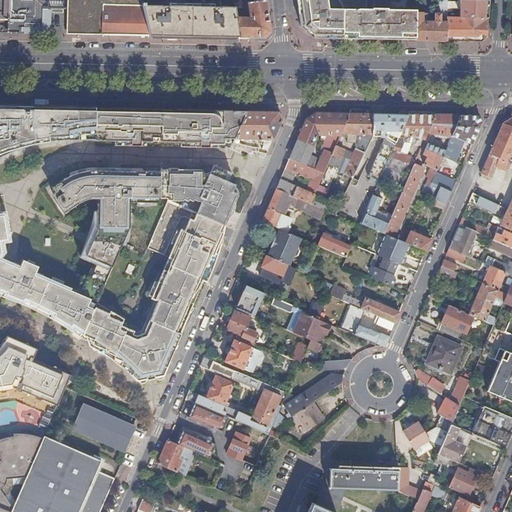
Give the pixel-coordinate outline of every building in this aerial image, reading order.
[(38,2),(38,0),(7,0),(7,19),(8,19),(8,31),(18,31),(18,35),(22,35),(22,31),(28,32),(28,35),(42,35),(42,34),(45,34),(47,32),(47,12),(48,11),(48,8),(45,8),(45,7),(38,2)] [(149,37),(142,5),(140,0),(66,0),(66,2),(68,2),(67,29),(74,36),(149,37)] [(161,0),(161,7),(220,9),(220,0),(161,0)] [(270,34),(265,0),(249,0),(250,4),(247,4),(249,19),(237,19),(239,39),(265,40),(270,34)] [(297,0),(298,6),(301,28),(314,41),(360,41),(367,41),(377,41),(417,41),(418,15),(417,0),(373,0),(373,11),(368,12),(368,0),(336,0),(340,3),(342,7),(343,10),(328,10),(327,0),(297,0)] [(490,2),(462,1),(462,20),(448,20),(447,43),(482,44),(488,38),(490,2)] [(220,9),(161,7),(144,7),(144,5),(142,5),(149,37),(181,38),(239,39),(237,19),(235,10),(220,9)] [(427,15),(418,15),(417,41),(417,42),(447,43),(448,20),(448,17),(448,6),(445,6),(445,15),(435,15),(435,23),(427,23),(427,15)] [(175,110),(0,107),(0,160),(2,159),(28,148),(53,143),(116,142),(119,142),(119,143),(132,144),(132,147),(140,147),(142,147),(142,142),(153,142),(181,143),(192,143),(192,145),(193,145),(200,145),(200,148),(200,149),(210,149),(210,145),(218,145),(224,145),(224,143),(224,141),(236,141),(248,112),(175,110)] [(273,141),(283,120),(278,113),(248,112),(236,141),(235,143),(234,144),(239,145),(241,141),(273,141)] [(307,120),(290,160),(324,174),(327,166),(337,143),(340,136),(350,114),(317,114),(307,120)] [(370,143),(373,137),(374,115),(350,114),(340,136),(348,135),(348,141),(357,143),(356,148),(350,161),(346,159),(339,173),(353,180),(370,143)] [(399,136),(407,116),(374,115),(373,137),(380,138),(380,140),(383,140),(383,142),(367,179),(371,181),(371,183),(378,186),(379,183),(390,158),(397,142),(399,136)] [(428,133),(435,116),(407,116),(399,136),(404,136),(403,142),(411,143),(419,146),(422,140),(425,141),(428,133)] [(452,137),(460,117),(435,116),(428,133),(452,137)] [(473,146),(482,124),(478,117),(460,117),(452,137),(445,152),(443,157),(456,163),(464,142),(473,146)] [(511,119),(504,125),(482,175),(491,179),(496,167),(508,172),(511,166),(511,165),(511,161),(510,160),(511,156),(511,119)] [(401,143),(397,142),(390,158),(394,160),(391,167),(405,173),(411,158),(397,152),(401,143)] [(269,152),(272,145),(264,143),(263,151),(269,152)] [(337,143),(327,166),(336,170),(340,160),(342,161),(346,151),(339,148),(340,144),(337,143)] [(443,157),(445,152),(427,144),(423,155),(427,157),(424,165),(430,168),(426,178),(428,179),(423,193),(427,194),(428,192),(431,184),(436,174),(443,157)] [(298,173),(320,183),(324,174),(290,160),(285,171),(297,175),(298,173)] [(423,169),(414,166),(402,193),(389,225),(384,234),(385,235),(395,239),(423,171),(423,169)] [(168,201),(169,202),(223,225),(226,226),(237,199),(215,189),(221,175),(215,172),(213,177),(198,171),(161,170),(161,175),(145,175),(145,172),(92,172),(87,172),(82,173),(78,174),(69,178),(64,181),(65,184),(54,191),(59,197),(58,198),(57,202),(62,209),(65,210),(73,204),(73,203),(74,203),(76,206),(79,204),(83,202),(87,201),(91,200),(91,199),(101,199),(101,205),(98,205),(98,227),(94,235),(93,235),(92,236),(91,239),(89,245),(88,246),(89,247),(85,257),(98,262),(91,278),(105,285),(121,248),(129,229),(130,204),(157,204),(160,199),(160,201),(168,201)] [(228,176),(222,173),(221,175),(215,189),(237,199),(238,196),(232,193),(222,189),(225,182),(228,176)] [(452,180),(436,174),(431,184),(452,193),(458,181),(453,179),(452,180)] [(314,196),(318,186),(312,183),(307,193),(281,181),(277,190),(297,199),(310,205),(314,196)] [(222,189),(232,193),(234,186),(225,182),(222,189)] [(452,193),(431,184),(428,192),(437,196),(435,200),(447,205),(449,201),(452,193)] [(285,216),(290,205),(294,206),(297,199),(277,190),(263,222),(280,230),(287,233),(290,227),(288,226),(291,219),(285,216)] [(334,205),(314,196),(310,205),(331,214),(334,205)] [(480,197),(477,205),(495,213),(497,211),(499,212),(501,207),(480,197)] [(134,374),(139,378),(161,373),(164,367),(167,361),(172,348),(178,334),(178,333),(180,326),(185,316),(188,317),(188,316),(193,305),(190,303),(193,298),(194,298),(195,296),(199,291),(203,283),(204,280),(201,279),(203,273),(206,274),(212,273),(213,270),(217,259),(221,247),(216,244),(217,240),(223,225),(169,202),(148,249),(169,259),(175,261),(173,267),(169,274),(167,273),(163,284),(159,282),(152,299),(159,302),(145,334),(137,337),(133,336),(134,333),(121,327),(124,320),(110,312),(109,314),(95,309),(83,336),(94,341),(93,343),(95,346),(106,351),(106,353),(115,357),(114,359),(123,363),(121,367),(130,374),(133,377),(133,376),(134,374)] [(339,208),(334,205),(331,214),(335,216),(339,208)] [(511,211),(509,210),(506,209),(504,211),(507,213),(501,227),(511,231),(511,230),(511,211)] [(467,229),(477,233),(493,240),(496,235),(498,229),(492,226),(489,232),(473,225),(477,217),(466,212),(460,226),(467,229)] [(101,294),(105,285),(91,278),(88,277),(80,296),(69,291),(70,289),(36,275),(38,268),(23,262),(21,268),(14,265),(10,264),(5,261),(3,260),(5,254),(3,244),(11,243),(10,234),(8,234),(6,221),(8,221),(6,213),(0,213),(0,293),(1,294),(5,296),(14,299),(29,305),(40,310),(52,316),(75,330),(82,335),(83,336),(95,309),(97,304),(101,294)] [(384,234),(389,225),(365,215),(361,225),(384,234)] [(224,234),(226,226),(225,226),(219,241),(217,240),(216,244),(221,247),(224,234)] [(465,231),(459,228),(450,249),(466,257),(467,257),(468,254),(477,233),(467,229),(465,231)] [(287,233),(280,230),(276,239),(275,238),(271,248),(272,248),(268,257),(290,266),(293,258),(295,258),(298,256),(300,252),(299,248),(298,247),(302,239),(292,235),(287,233)] [(406,230),(401,241),(406,243),(410,232),(406,230)] [(431,241),(410,232),(406,243),(410,245),(418,248),(427,252),(431,241)] [(504,232),(502,237),(496,235),(493,240),(511,248),(511,234),(510,234),(504,232)] [(323,234),(318,246),(320,247),(347,258),(351,248),(351,247),(331,238),(331,237),(323,234)] [(401,266),(410,245),(406,243),(401,241),(398,240),(395,239),(385,235),(376,255),(380,257),(383,258),(401,266)] [(511,248),(493,240),(490,248),(511,258),(511,270),(510,276),(511,276),(511,248)] [(450,249),(447,256),(463,263),(466,257),(450,249)] [(289,283),(295,269),(290,266),(268,257),(267,257),(262,267),(271,271),(269,275),(289,283)] [(400,269),(401,266),(383,258),(382,261),(400,269)] [(175,261),(169,259),(159,282),(163,284),(167,273),(169,274),(173,267),(175,261)] [(392,287),(400,269),(382,261),(379,269),(376,268),(371,278),(392,287)] [(457,266),(445,261),(442,267),(454,273),(457,266)] [(452,283),(457,273),(454,273),(442,267),(438,277),(452,283)] [(510,276),(490,267),(483,285),(507,295),(508,292),(499,289),(505,277),(508,278),(510,276)] [(201,279),(204,280),(208,283),(212,273),(206,274),(203,273),(201,279)] [(322,286),(332,291),(334,285),(324,281),(322,286)] [(504,302),(503,304),(511,307),(511,309),(510,315),(511,315),(511,284),(508,292),(507,295),(504,302)] [(346,291),(334,285),(332,291),(330,295),(342,301),(345,295),(346,291)] [(507,295),(483,285),(469,316),(472,317),(494,326),(497,320),(488,316),(495,298),(504,302),(507,295)] [(246,286),(236,309),(253,316),(255,317),(265,294),(263,293),(246,286)] [(345,295),(342,301),(351,304),(361,309),(364,303),(345,295)] [(28,308),(29,305),(14,299),(5,296),(3,298),(18,304),(28,308)] [(298,308),(275,298),(272,306),(292,315),(294,314),(294,313),(296,314),(298,308)] [(364,303),(361,309),(380,318),(395,325),(400,313),(366,298),(364,303)] [(314,303),(310,313),(320,318),(323,311),(324,308),(314,303)] [(109,314),(110,312),(97,304),(95,309),(109,314)] [(449,307),(438,331),(460,340),(463,333),(465,333),(472,317),(469,316),(468,315),(449,307)] [(298,308),(288,331),(293,333),(303,310),(298,308)] [(293,333),(310,340),(319,320),(320,318),(310,313),(303,310),(293,333)] [(319,320),(324,322),(328,313),(323,311),(320,318),(319,320)] [(251,319),(234,312),(227,329),(243,336),(242,338),(253,343),(257,334),(255,333),(255,329),(248,326),(251,319)] [(73,332),(75,330),(52,316),(50,319),(59,324),(73,332)] [(380,318),(377,324),(393,331),(395,325),(380,318)] [(322,335),(326,337),(331,325),(324,322),(319,320),(310,340),(307,348),(306,349),(316,353),(321,341),(322,339),(321,339),(322,335)] [(386,347),(390,338),(359,325),(357,328),(349,325),(347,332),(386,347)] [(172,348),(176,350),(182,335),(178,334),(172,348)] [(236,336),(234,340),(257,351),(260,346),(253,343),(242,338),(236,336)] [(63,393),(69,380),(68,380),(70,376),(42,364),(33,360),(35,356),(37,353),(35,352),(37,349),(24,344),(17,341),(8,337),(2,346),(0,348),(0,392),(12,391),(13,389),(14,388),(57,407),(63,393)] [(430,345),(420,365),(441,375),(443,371),(450,374),(462,349),(438,338),(434,347),(430,345)] [(234,340),(224,362),(243,370),(244,369),(252,373),(256,365),(261,363),(263,358),(262,353),(257,351),(234,340)] [(307,348),(299,344),(292,360),(300,364),(306,349),(307,348)] [(167,361),(170,363),(176,350),(172,348),(167,361)] [(483,350),(478,348),(474,355),(480,357),(483,350)] [(487,392),(499,397),(500,399),(502,401),(504,400),(511,403),(511,354),(499,350),(494,361),(500,363),(487,392)] [(204,358),(200,367),(217,374),(217,373),(252,389),(252,388),(263,393),(251,422),(249,421),(251,418),(228,408),(229,405),(226,403),(234,384),(216,376),(206,399),(189,392),(186,400),(234,421),(259,431),(269,436),(272,429),(286,420),(278,415),(280,411),(281,408),(276,406),(277,404),(280,405),(285,394),(204,358)] [(323,362),(323,370),(347,369),(349,365),(353,360),(323,362)] [(417,370),(415,373),(416,376),(417,379),(427,386),(430,381),(431,379),(417,370)] [(466,380),(467,378),(461,375),(450,401),(458,407),(463,397),(469,382),(466,380)] [(287,394),(282,405),(289,414),(287,416),(288,419),(296,414),(313,403),(343,384),(343,380),(344,377),(331,376),(297,398),(287,394)] [(418,388),(427,395),(431,389),(427,386),(417,379),(417,384),(418,388)] [(439,394),(440,394),(443,389),(430,381),(427,386),(431,389),(436,392),(438,389),(441,391),(439,394)] [(450,401),(446,399),(437,415),(452,422),(458,407),(450,401)] [(186,400),(180,413),(229,433),(234,421),(186,400)] [(313,403),(296,414),(307,431),(324,420),(313,403)] [(84,405),(78,418),(130,441),(131,440),(129,438),(134,427),(84,405)] [(511,418),(484,406),(471,435),(506,450),(511,435),(511,418)] [(125,453),(130,441),(78,418),(72,430),(90,437),(91,435),(115,446),(114,448),(125,453)] [(430,442),(419,423),(403,433),(414,451),(430,442)] [(453,442),(458,430),(450,426),(446,434),(441,448),(437,455),(449,460),(455,463),(457,464),(458,464),(465,447),(453,442)] [(213,460),(219,448),(174,428),(168,441),(195,452),(213,460)] [(465,447),(470,435),(458,430),(453,442),(465,447)] [(259,431),(255,439),(266,443),(269,436),(259,431)] [(446,434),(437,431),(432,444),(441,448),(446,434)] [(227,455),(241,461),(250,439),(246,437),(239,434),(236,441),(233,440),(230,446),(230,447),(228,453),(227,455)] [(0,511),(12,511),(17,501),(27,478),(37,455),(43,440),(40,438),(34,437),(27,435),(20,435),(14,435),(14,438),(6,439),(0,441),(0,458),(1,462),(0,462),(0,511)] [(12,511),(101,511),(102,510),(115,480),(98,473),(103,462),(45,437),(43,440),(37,455),(27,478),(17,501),(12,511)] [(158,464),(185,475),(195,452),(168,441),(158,464)] [(449,460),(437,455),(434,463),(441,466),(445,468),(446,465),(449,460)] [(458,464),(457,464),(455,469),(457,470),(450,488),(469,496),(479,473),(458,464)] [(332,469),(331,487),(346,488),(398,493),(399,493),(398,471),(398,466),(388,465),(387,470),(337,465),(337,469),(332,469)] [(322,498),(339,506),(339,505),(346,488),(331,487),(332,469),(330,469),(330,472),(330,474),(329,477),(328,481),(326,484),(316,505),(316,506),(317,504),(319,505),(322,498)] [(409,470),(398,471),(399,493),(418,501),(422,492),(408,486),(408,481),(409,481),(409,470)] [(433,486),(436,478),(431,476),(428,484),(433,486)] [(413,511),(423,511),(434,487),(433,486),(428,484),(426,483),(422,492),(418,501),(413,511)] [(443,505),(454,510),(459,498),(445,492),(441,500),(445,502),(443,505)] [(336,511),(339,506),(322,498),(319,505),(317,504),(316,506),(316,505),(313,504),(310,510),(309,511),(336,511)] [(454,510),(453,511),(478,511),(480,508),(459,498),(454,510)] [(138,510),(143,511),(152,511),(155,506),(142,501),(138,510)]
